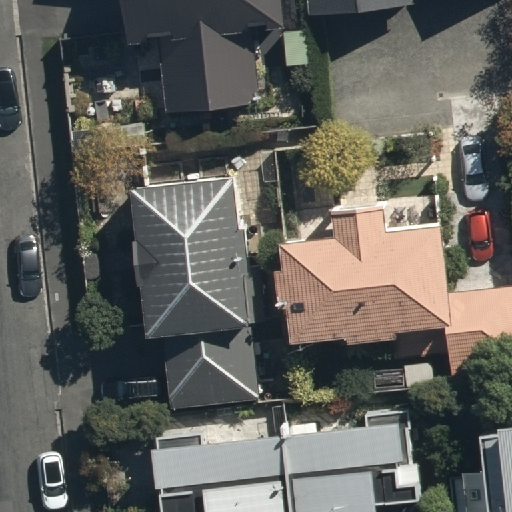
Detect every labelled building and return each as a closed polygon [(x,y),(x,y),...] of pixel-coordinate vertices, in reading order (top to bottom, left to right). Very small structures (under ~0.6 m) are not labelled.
[(286,0),(129,0),(134,40),(166,36),(173,106),(262,96),(253,13),(287,9),(286,0)] [(231,174),(135,184),(151,337),(168,335),(175,405),(255,397),(231,174)] [(286,237),(296,339),(456,323),(461,369),(511,363),(511,275),(453,282),(446,216),(385,222),(383,199),(332,204),(335,232),(286,237)] [(410,396),(285,410),(296,511),(377,511),(376,498),(421,493),(410,396)] [(296,511),(285,410),(158,424),(168,511),(296,511)] [(511,511),(511,419),(465,424),(468,466),(445,468),(449,511),(511,511)]
